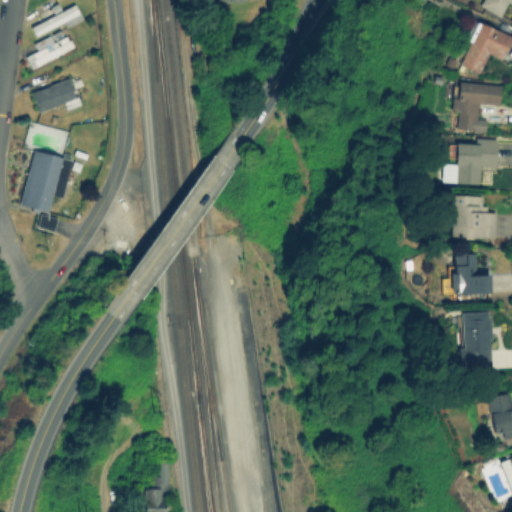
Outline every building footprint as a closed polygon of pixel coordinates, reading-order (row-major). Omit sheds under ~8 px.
[(511,0),(479,0),(477,5),(499,15),(506,2),(511,5),(511,0)] [(77,11),(33,34),(29,25),(72,2),(77,11)] [(81,17),(65,25),(62,20),(78,12),(81,17)] [(499,58),(509,34),(472,19),(455,63),(477,71),(485,52),(499,58)] [(49,41),(49,42),(54,39),(56,44),(59,43),(56,38),(64,34),(66,39),(68,38),(72,45),(30,67),(23,55),(31,51),(43,45),(42,44),(35,48),(32,42),(48,34),(51,40),(49,41)] [(72,96),(74,101),(69,103),(67,98),(37,110),(29,91),(66,76),(73,96),(72,96)] [(455,128),(483,130),(484,117),(475,117),(475,102),(496,104),(498,83),(450,80),(449,110),(456,111),(455,128)] [(437,181),(477,182),(477,166),(492,167),(493,137),(472,136),(472,141),(452,141),(452,161),(438,161),(437,181)] [(59,196),(50,193),(45,211),(36,208),(35,211),(30,210),(31,207),(17,203),(31,148),(69,158),(59,196)] [(447,236),(489,236),(489,205),(479,205),(479,193),(448,193),(447,236)] [(54,217),(51,229),(35,225),(38,212),(54,217)] [(447,252),(447,292),(485,291),(485,272),(472,272),(472,251),(447,252)] [(487,365),(487,309),(457,310),(458,366),(487,365)] [(484,395),(490,435),(511,431),(511,404),(510,391),(484,395)] [(511,453),(496,459),(511,505),(511,453)] [(139,511),(164,511),(164,460),(155,460),(155,474),(148,474),(148,486),(139,486),(139,511)]
